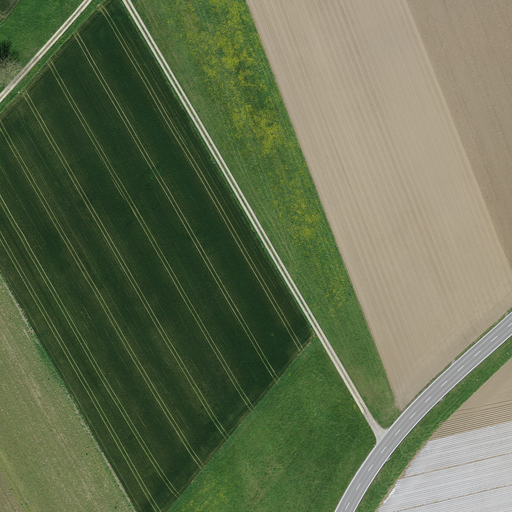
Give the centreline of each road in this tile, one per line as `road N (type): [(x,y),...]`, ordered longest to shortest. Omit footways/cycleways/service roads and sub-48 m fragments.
road 1 (track): [(114,0),(386,444)]
road 2 (primary): [(511,322),(413,413),(344,511)]
road 3 (track): [(81,0),(0,89)]
